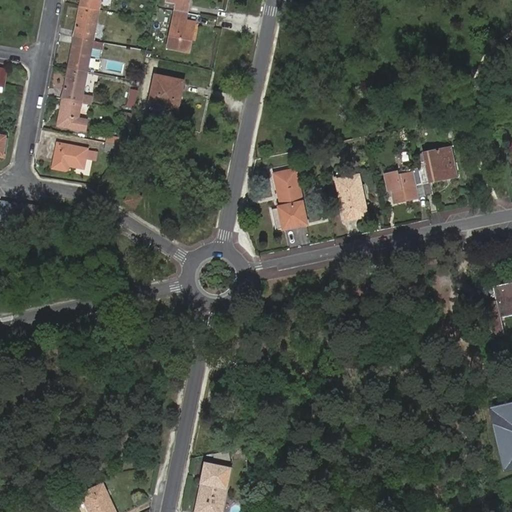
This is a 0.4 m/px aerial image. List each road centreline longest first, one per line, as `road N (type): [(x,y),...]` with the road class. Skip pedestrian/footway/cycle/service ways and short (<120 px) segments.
road 1 (residential): [(511,214),(245,272)]
road 2 (residential): [(223,248),(275,0)]
road 3 (residential): [(210,306),(167,511)]
road 4 (residential): [(191,262),(94,197),(19,182)]
road 5 (residential): [(187,283),(0,326)]
road 6 (residential): [(43,57),(19,182)]
